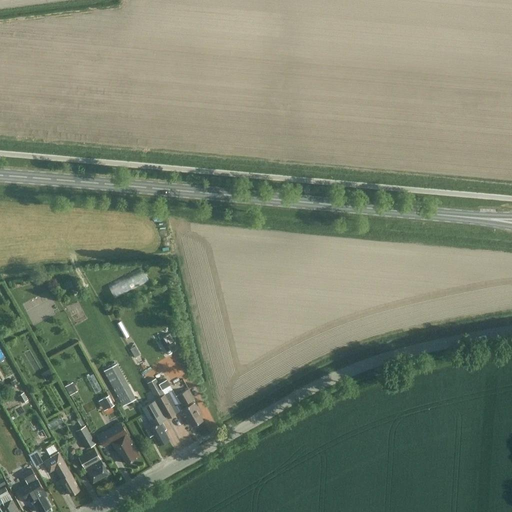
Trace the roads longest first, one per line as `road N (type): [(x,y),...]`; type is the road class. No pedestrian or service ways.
road 1 (secondary): [(98,511),(321,383),(404,352),(511,332)]
road 2 (primary): [(0,175),(414,212)]
